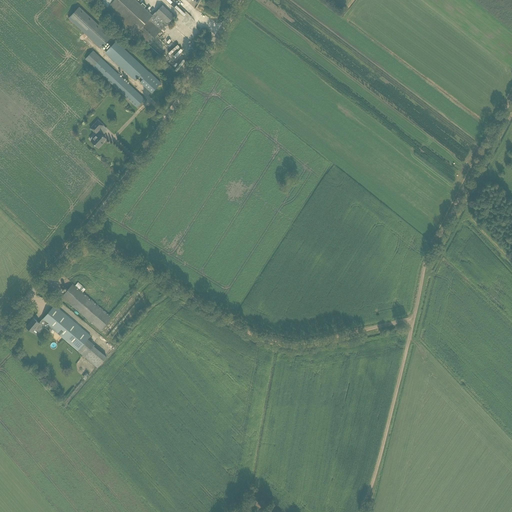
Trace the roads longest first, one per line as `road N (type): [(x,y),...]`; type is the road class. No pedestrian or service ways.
road 1 (unclassified): [(0,330),(107,203),(240,0)]
road 2 (track): [(87,227),(93,239),(260,339),(332,342),(410,323)]
road 3 (track): [(410,323),(422,273),(511,95)]
road 4 (track): [(362,511),(410,323)]
